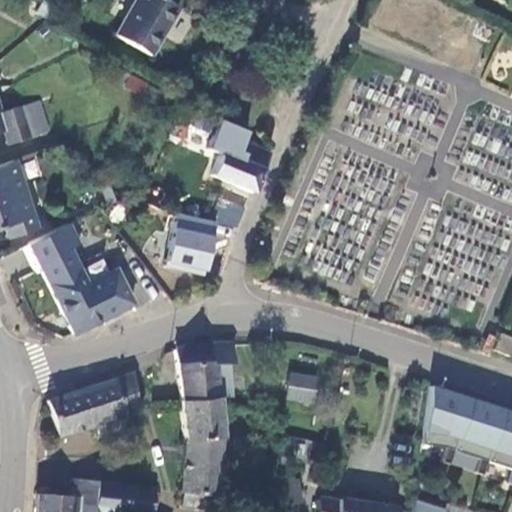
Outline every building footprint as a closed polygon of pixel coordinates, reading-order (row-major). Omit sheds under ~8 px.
[(41,0),(36,11),(45,16),(52,3),(46,0),(41,0)] [(172,5),(162,0),(129,0),(111,33),(146,52),(172,5)] [(157,92),(115,71),(102,98),(144,119),(147,113),(157,92)] [(180,103),(157,92),(147,113),(170,124),(180,103)] [(0,112),(0,135),(2,144),(26,137),(17,107),(0,112)] [(228,119),(207,109),(201,122),(222,132),(228,119)] [(211,171),(251,187),(267,149),(242,139),(234,156),(219,150),(211,171)] [(31,226),(10,161),(0,164),(0,225),(3,235),(31,226)] [(109,194),(114,187),(99,177),(94,184),(109,194)] [(219,195),(209,219),(235,226),(244,205),(219,195)] [(77,244),(67,220),(24,240),(66,334),(129,306),(113,270),(83,283),(68,248),(77,244)] [(198,248),(181,266),(195,279),(213,261),(198,248)] [(511,337),(488,333),(485,351),(511,355),(511,337)] [(170,352),(177,401),(214,400),(212,381),(226,379),(224,364),(228,364),(227,344),(192,346),(170,352)] [(318,375),(290,372),(286,402),(315,405),(318,375)] [(127,433),(137,429),(135,402),(133,375),(44,406),(56,440),(89,428),(121,417),(126,432),(127,433)] [(511,415),(428,391),(420,446),(511,473),(511,415)] [(211,495),(214,495),(219,438),(214,400),(177,401),(182,444),(179,493),(181,493),(180,509),(211,510),(211,495)] [(95,443),(126,432),(121,417),(89,428),(95,443)] [(69,500),(37,498),(35,511),(93,511),(95,485),(70,483),(69,500)] [(137,511),(139,488),(95,485),(93,511),(137,511)] [(150,511),(152,489),(139,488),(137,511),(150,511)] [(393,511),(394,509),(337,500),(335,511),(393,511)]
